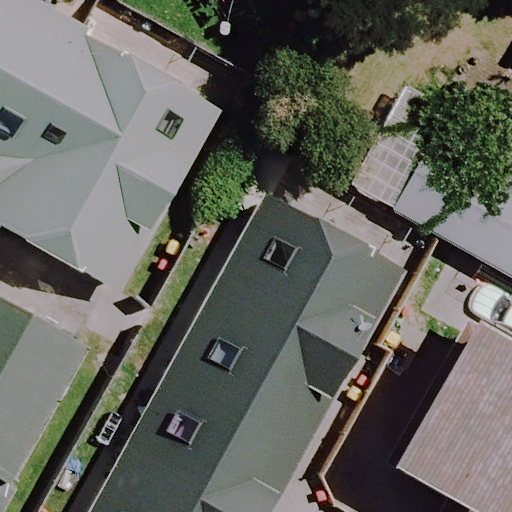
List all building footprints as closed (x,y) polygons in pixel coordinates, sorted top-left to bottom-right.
[(214,125),(3,0),(0,0),(0,245),(105,308),(214,125)] [(511,202),(435,160),(397,229),(511,291),(511,202)] [(265,511),(386,282),(243,207),(83,511),(265,511)] [(0,483),(63,359),(0,326),(0,483)] [(511,511),(511,365),(462,339),(404,448),(384,487),(391,490),(431,511),(511,511)]
